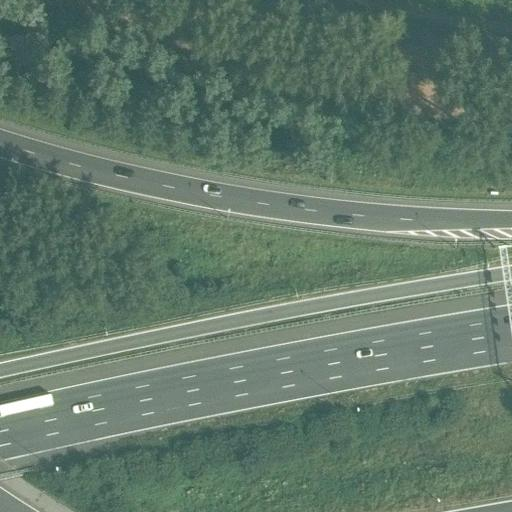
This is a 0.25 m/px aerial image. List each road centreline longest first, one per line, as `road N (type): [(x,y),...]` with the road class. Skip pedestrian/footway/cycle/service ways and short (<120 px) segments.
road 1 (motorway): [(511,333),(0,431)]
road 2 (motorway): [(511,273),(0,370)]
road 3 (trunk): [(511,222),(289,208),(114,175),(0,143)]
